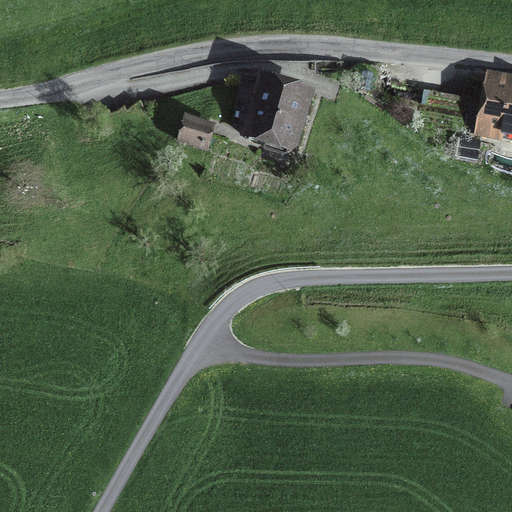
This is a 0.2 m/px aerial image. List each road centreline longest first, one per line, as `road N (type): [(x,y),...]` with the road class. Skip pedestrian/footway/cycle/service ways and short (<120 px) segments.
road 1 (track): [(511,270),(297,277),(242,293),(212,320),(102,511)]
road 2 (unclassified): [(0,97),(254,45),(511,65)]
road 3 (track): [(511,378),(401,357),(267,357),(202,338)]
